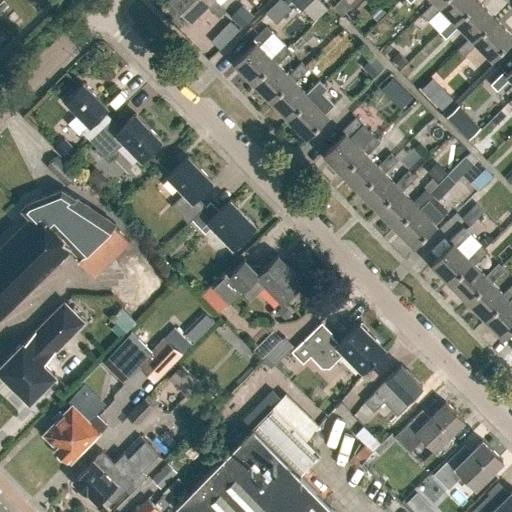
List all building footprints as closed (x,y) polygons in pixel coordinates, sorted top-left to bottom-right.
[(224,11),(213,0),(209,0),(208,1),(206,0),(170,0),(190,19),(205,4),(218,17),(224,11)] [(278,17),(288,3),(284,0),(274,0),(268,10),(278,17)] [(292,0),(301,9),(310,0),(292,0)] [(454,22),(476,1),(475,0),(440,0),(436,4),(433,1),(420,13),(427,21),(440,8),(450,19),(454,22)] [(471,40),(493,19),(476,1),(454,22),(450,19),(437,31),(444,39),(458,26),(469,37),(471,40)] [(241,28),(254,16),(242,4),(230,17),(241,28)] [(489,59),(511,37),(493,19),(471,40),(469,37),(456,50),(462,57),(475,44),(489,59)] [(224,43),(238,28),(230,21),(217,35),(224,43)] [(270,56),(282,43),(284,42),(273,32),(272,33),(265,26),(252,39),(255,42),(233,64),(251,82),(274,60),(270,56)] [(282,43),(270,56),(274,60),(251,82),(269,100),(291,78),(288,74),(277,63),(290,51),(282,43)] [(401,69),(408,62),(398,52),(391,59),(401,69)] [(372,77),(383,66),(372,56),(362,67),(372,77)] [(444,89),(463,70),(449,56),(430,75),(444,89)] [(300,62),(288,74),(291,78),(269,100),(287,118),(309,96),(306,93),(295,81),(307,69),(300,62)] [(511,67),(506,74),(503,71),(489,84),(496,90),(509,78),(511,81),(511,67)] [(392,90),(398,83),(391,76),(384,82),(392,90)] [(334,104),(322,93),(327,88),(325,87),(319,80),(306,93),(309,96),(287,118),(306,137),(327,115),(325,113),(334,104)] [(82,132),(90,140),(111,119),(103,112),(107,108),(83,83),(65,100),(89,125),(82,132)] [(481,128),(458,105),(446,117),(468,140),(481,128)] [(120,128),(111,119),(90,140),(107,157),(123,141),(140,159),(160,140),(135,114),(120,128)] [(363,151),(359,148),(348,137),(361,124),(355,117),(341,130),(344,133),(323,155),(341,173),(363,151)] [(53,146),(67,156),(75,144),(62,134),(53,146)] [(372,135),(359,148),(363,151),(341,173),(358,191),(381,169),(377,166),(366,155),(379,142),(372,135)] [(390,153),(377,166),(381,169),(358,191),(376,209),(398,187),(395,184),(384,173),(397,160),(390,153)] [(56,155),(46,166),(67,186),(77,175),(56,155)] [(187,223),(191,220),(205,207),(195,197),(212,181),(188,156),(167,177),(183,193),(170,206),(187,223)] [(100,189),(108,181),(94,167),(86,175),(100,189)] [(435,225),(444,215),(433,204),(462,175),(454,167),(437,184),(429,193),(426,189),(413,202),(416,205),(394,227),(413,246),(435,225)] [(416,205),(413,202),(402,191),(415,178),(408,172),(395,184),(398,187),(376,209),(394,227),(416,205)] [(0,247),(0,314),(73,245),(83,256),(81,259),(97,276),(112,261),(126,274),(132,280),(114,296),(131,315),(161,286),(124,248),(131,241),(114,225),(117,222),(62,188),(30,199),(23,206),(32,216),(0,247)] [(231,247),(254,225),(229,199),(218,211),(210,202),(205,207),(191,220),(204,233),(211,226),(231,247)] [(469,224),(483,210),(475,203),(462,216),(469,224)] [(430,264),(448,282),(470,260),(467,257),(456,246),(469,233),(462,226),(449,239),(452,243),(430,264)] [(479,244),(467,257),(470,260),(448,282),(466,300),(488,279),(484,275),(474,264),(487,251),(479,244)] [(243,256),(227,272),(225,270),(212,283),(230,303),(242,291),(249,298),(264,284),(280,301),(302,280),(277,253),(256,273),(250,267),(251,265),(243,256)] [(497,262),(484,275),(488,279),(466,300),(484,318),(506,296),(503,293),(491,282),(504,269),(497,262)] [(484,318),(502,337),(511,326),(511,284),(503,293),(506,296),(484,318)] [(282,304),(276,310),(285,318),(290,312),(282,304)] [(44,362),(78,329),(68,318),(72,314),(63,305),(24,342),(23,342),(0,363),(0,371),(29,400),(56,374),(44,362)] [(125,332),(135,322),(122,307),(111,317),(125,332)] [(217,322),(209,315),(187,339),(192,344),(194,346),(217,322)] [(321,322),(290,351),(302,362),(309,355),(320,367),(328,368),(343,353),(361,371),(384,348),(359,322),(338,343),(330,335),(332,333),(321,322)] [(187,339),(174,326),(165,336),(183,353),(192,344),(187,339)] [(139,365),(155,381),(183,353),(165,336),(138,363),(137,364),(139,365)] [(274,363),(292,345),(283,336),(265,354),(274,363)] [(138,363),(120,344),(108,355),(127,375),(136,370),(139,365),(137,364),(138,363)] [(421,386),(400,364),(373,391),(373,392),(364,401),(373,411),(383,401),(396,415),(409,403),(406,400),(421,386)] [(180,366),(168,378),(187,397),(199,385),(180,366)] [(335,511),(307,483),(306,484),(297,474),(319,452),(305,439),(317,426),(284,393),(174,507),(178,511),(335,511)] [(136,425),(157,403),(148,394),(127,416),(136,425)] [(434,449),(463,420),(444,401),(419,426),(411,418),(393,436),(409,451),(422,437),(434,449)] [(72,404),(44,433),(57,446),(56,447),(57,449),(56,454),(60,458),(66,457),(67,458),(68,457),(71,460),(106,424),(97,415),(91,422),(72,404)] [(363,426),(355,434),(372,451),(380,443),(363,426)] [(161,462),(154,454),(140,439),(113,463),(103,452),(73,479),(76,482),(76,485),(81,489),(84,489),(86,492),(87,492),(97,502),(105,494),(110,500),(114,500),(126,489),(129,491),(161,462)] [(475,487),(501,460),(482,440),(466,456),(458,449),(433,474),(448,488),(462,474),(475,487)] [(192,459),(198,453),(191,445),(185,452),(192,459)] [(160,487),(176,471),(166,462),(151,478),(160,487)] [(171,498),(183,485),(175,477),(163,490),(171,498)] [(429,494),(437,486),(428,477),(420,485),(429,494)] [(511,511),(511,487),(497,502),(488,493),(470,510),(472,511),(511,511)] [(157,511),(159,511),(169,501),(163,495),(153,505),(147,499),(133,511),(157,511)]
